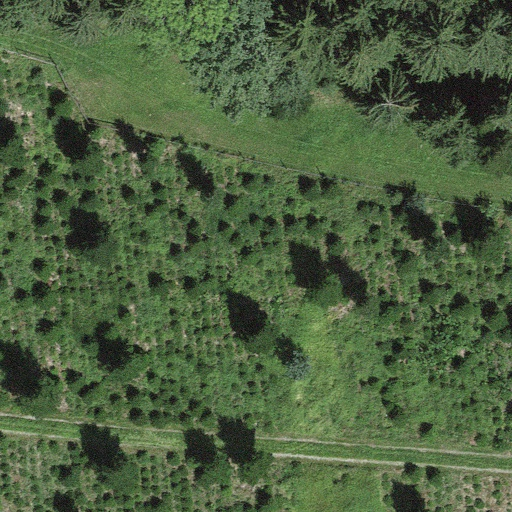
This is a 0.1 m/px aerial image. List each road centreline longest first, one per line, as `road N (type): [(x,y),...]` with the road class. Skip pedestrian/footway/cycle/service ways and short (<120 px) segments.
road 1 (track): [(0,29),(320,150),(511,185)]
road 2 (track): [(511,465),(0,422)]
